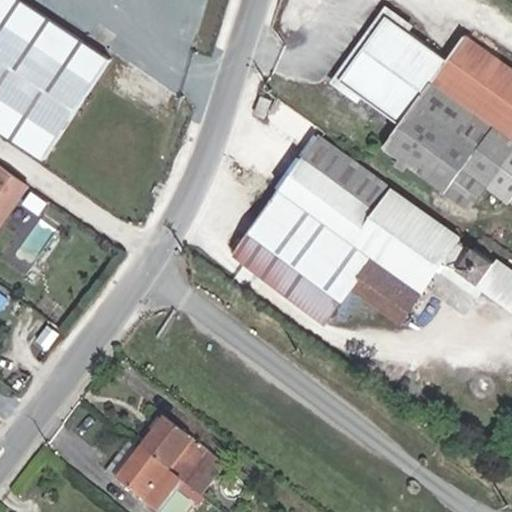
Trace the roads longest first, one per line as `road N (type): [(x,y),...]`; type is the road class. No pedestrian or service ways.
road 1 (unknown): [(173,224),(338,335),(404,342),(511,324)]
road 2 (unclassified): [(261,0),(220,127),(157,257)]
road 3 (unclassified): [(157,257),(0,465)]
road 4 (unclassified): [(157,257),(0,148)]
road 5 (unknown): [(106,10),(229,99)]
road 6 (unknown): [(247,43),(305,55),(344,0)]
